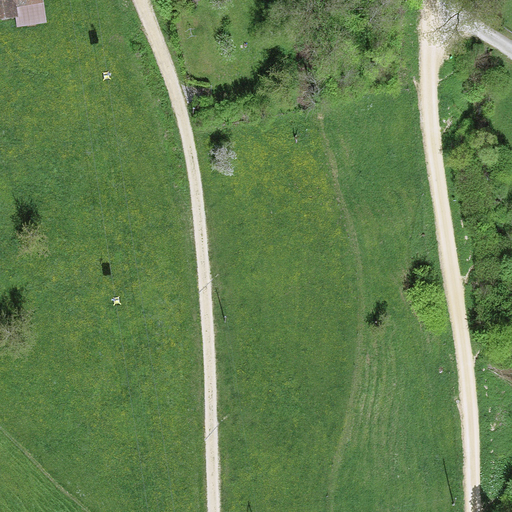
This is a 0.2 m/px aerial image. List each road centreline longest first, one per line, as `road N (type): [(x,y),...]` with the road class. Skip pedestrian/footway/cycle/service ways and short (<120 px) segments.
road 1 (track): [(213,511),(195,188),(177,92),(139,0)]
road 2 (track): [(474,511),(468,367),(430,94),(430,16)]
